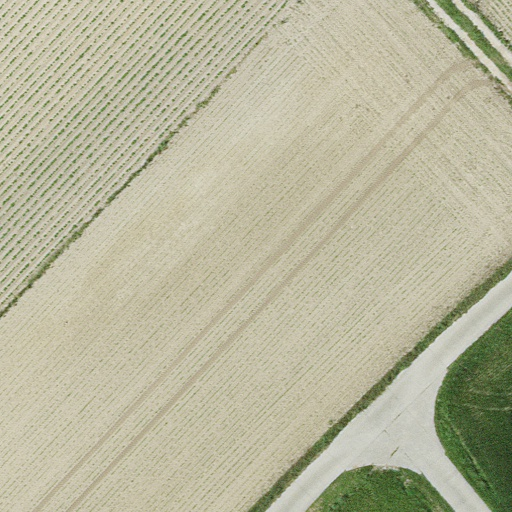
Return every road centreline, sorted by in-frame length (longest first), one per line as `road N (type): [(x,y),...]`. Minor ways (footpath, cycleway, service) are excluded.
road 1 (track): [(285,511),(511,290)]
road 2 (track): [(386,406),(474,511)]
